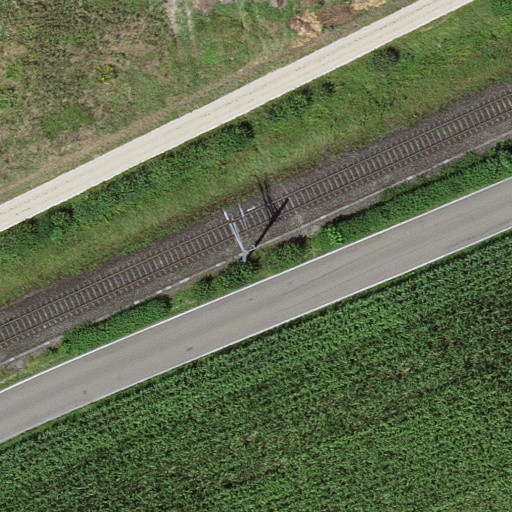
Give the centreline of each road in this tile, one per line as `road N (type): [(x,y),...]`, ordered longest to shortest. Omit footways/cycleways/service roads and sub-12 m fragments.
road 1 (tertiary): [(511,200),(0,418)]
road 2 (track): [(0,208),(429,0)]
